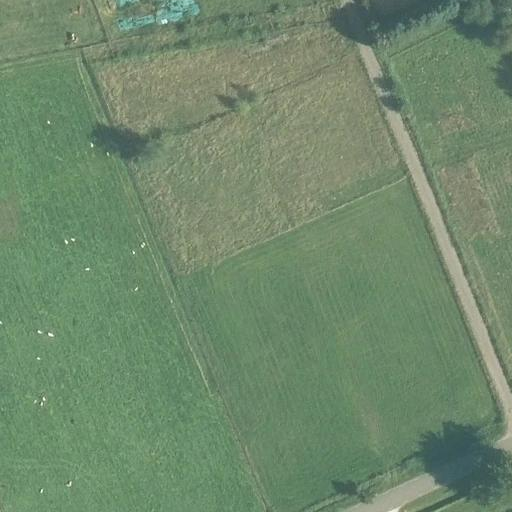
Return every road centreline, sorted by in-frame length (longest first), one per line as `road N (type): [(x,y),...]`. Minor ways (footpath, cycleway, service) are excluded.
road 1 (track): [(511,401),(349,0)]
road 2 (unclassified): [(359,511),(511,442)]
